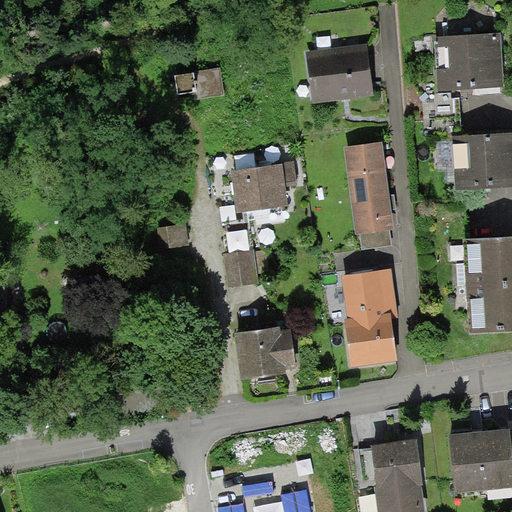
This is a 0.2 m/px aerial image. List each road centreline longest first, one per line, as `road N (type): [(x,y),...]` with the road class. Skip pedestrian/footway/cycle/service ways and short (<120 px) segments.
road 1 (residential): [(511,375),(183,429)]
road 2 (residential): [(183,429),(0,462)]
